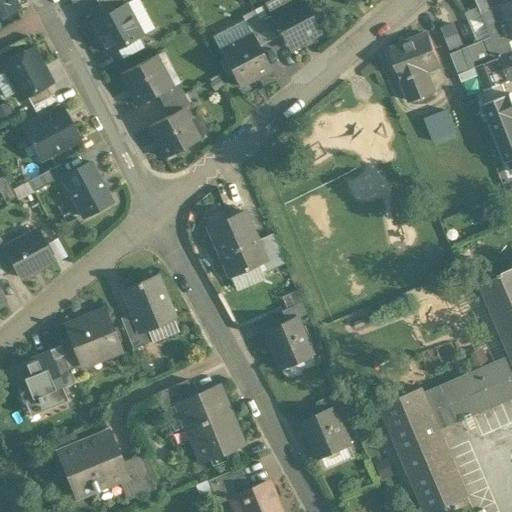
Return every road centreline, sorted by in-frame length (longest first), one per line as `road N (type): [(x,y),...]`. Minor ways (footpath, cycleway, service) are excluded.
road 1 (residential): [(156,210),(320,511)]
road 2 (residential): [(410,0),(156,210)]
road 3 (residential): [(51,11),(156,210)]
road 4 (residential): [(156,210),(0,339)]
